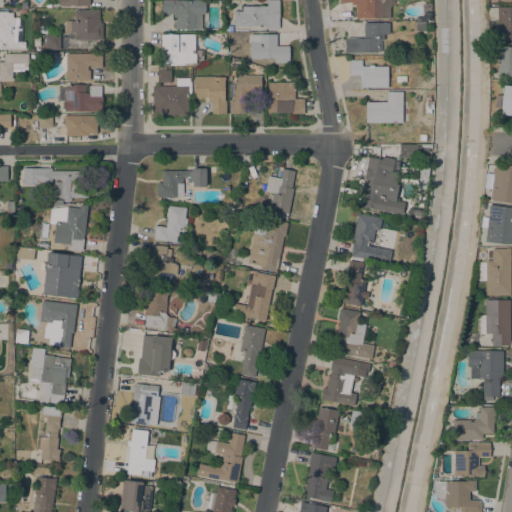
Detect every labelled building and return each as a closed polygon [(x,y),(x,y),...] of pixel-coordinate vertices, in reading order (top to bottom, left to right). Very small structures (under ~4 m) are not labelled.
[(175,29),(175,21),(176,21),(176,17),(174,17),(174,14),(162,14),(162,10),(161,10),(161,5),(162,5),(162,0),(178,0),(178,1),(194,0),(205,0),(205,14),(201,14),(202,29),(175,29)] [(279,0),(279,29),(266,29),(266,27),(234,26),(234,11),(242,11),(242,6),(267,6),(267,0),(279,0)] [(393,0),(393,1),(389,7),(389,18),(356,19),(356,5),(351,5),(351,2),(341,3),(340,0),(393,0)] [(511,38),(497,38),(497,7),(511,6),(511,38)] [(75,40),(75,33),(66,33),(65,21),(75,21),(75,10),(99,10),(99,21),(100,21),(100,23),(102,23),(102,40),(96,40),(96,41),(92,41),(92,40),(75,40)] [(0,11),(8,11),(8,13),(13,13),(13,18),(19,18),(19,26),(17,26),(18,35),(17,35),(17,42),(21,42),(25,42),(25,49),(0,49),(0,11)] [(416,22),(426,22),(426,31),(415,31),(416,22)] [(346,53),(346,38),(363,38),(363,23),(389,23),(389,34),(384,34),(384,40),(381,40),(381,51),(377,51),(377,53),(346,53)] [(196,64),(184,64),(184,65),(161,65),(161,34),(195,33),(195,53),(196,53),(196,64)] [(277,46),(289,46),(289,63),(275,63),(275,59),(273,59),(273,58),(261,58),(261,59),(250,59),(251,35),(277,34),(277,46)] [(60,35),(60,49),(45,49),(45,35),(60,35)] [(498,46),(511,46),(511,77),(497,76),(498,46)] [(102,53),(102,68),(90,68),(90,66),(88,66),(88,71),(90,71),(90,80),(66,80),(66,53),(102,53)] [(28,54),(28,63),(28,68),(24,68),(24,69),(12,69),(12,80),(0,80),(0,62),(4,62),(4,54),(28,54)] [(349,60),(362,60),(362,66),(387,66),(387,88),(361,88),(361,75),(349,75),(349,60)] [(170,70),(171,82),(158,83),(157,70),(170,70)] [(245,74),(245,75),(261,75),(261,94),(259,94),(259,93),(248,93),(248,101),(244,101),(245,114),(230,114),(230,101),(233,101),(233,97),(228,97),(229,84),(235,84),(235,74),(245,74)] [(225,77),(225,80),(224,80),(224,101),(226,101),(226,114),(212,114),(212,102),(207,102),(207,98),(194,97),(194,77),(225,77)] [(153,86),(176,86),(176,78),(191,78),(191,93),(188,94),(188,115),(153,115),(153,86)] [(295,82),(295,99),(304,99),(305,114),(292,114),(292,104),(278,104),(278,112),(267,112),(267,82),(295,82)] [(58,88),(64,88),(64,87),(68,87),(68,85),(85,85),(85,93),(89,93),(89,86),(101,86),(102,111),(88,111),(88,110),(71,110),(71,111),(64,111),(64,102),(58,102),(58,88)] [(511,115),(501,114),(503,86),(511,86),(511,115)] [(387,92),(402,92),(402,108),(408,108),(408,118),(402,118),(402,123),(364,123),(364,110),(366,110),(366,102),(387,102),(387,92)] [(52,127),(38,127),(38,114),(52,114),(52,127)] [(0,128),(0,115),(10,115),(10,128),(0,128)] [(97,115),(97,134),(86,134),(86,136),(66,136),(66,127),(65,127),(65,124),(64,124),(64,115),(97,115)] [(417,146),(417,147),(429,147),(429,165),(418,165),(418,159),(399,158),(399,145),(417,146)] [(394,159),(392,171),(398,173),(396,184),(398,185),(395,201),(405,202),(402,215),(360,206),(361,198),(358,197),(360,190),(363,190),(365,179),(363,179),(365,169),(366,169),(368,157),(381,159),(382,157),(394,159)] [(511,203),(492,201),(490,198),(491,189),(485,188),(486,173),(492,174),(492,168),(494,168),(494,164),(511,166),(511,203)] [(419,166),(426,166),(426,167),(429,167),(427,189),(419,188),(420,177),(418,177),(419,166)] [(23,169),(52,168),(52,171),(87,171),(88,197),(71,198),(71,202),(63,202),(63,198),(54,198),(54,182),(61,182),(61,179),(52,179),(52,182),(41,183),(41,185),(23,185),(23,169)] [(206,187),(192,187),(192,181),(187,181),(187,178),(183,178),(183,183),(177,183),(177,197),(157,197),(157,183),(162,183),(162,171),(192,171),(192,169),(206,168),(206,187)] [(288,214),(287,219),(269,216),(270,210),(269,210),(273,193),(265,192),(268,176),(280,178),(282,169),(295,171),(291,188),(293,189),(288,214)] [(84,236),(83,236),(83,239),(84,239),(82,252),(63,249),(64,244),(53,243),(55,224),(49,224),(51,210),(68,207),(79,208),(80,205),(88,205),(84,236)] [(186,208),(185,219),(187,219),(185,231),(184,231),(184,232),(179,231),(178,236),(177,236),(176,243),(154,240),(155,226),(166,227),(167,218),(166,218),(167,205),(186,208)] [(511,244),(485,242),(486,228),(480,227),(482,217),(488,217),(489,206),(511,208),(511,244)] [(350,256),(353,243),(354,243),(354,240),(353,240),(358,214),(381,218),(379,231),(375,230),(372,244),(370,243),(369,246),(392,250),(389,263),(350,256)] [(285,236),(284,236),(276,272),(261,269),(261,266),(247,263),(256,217),(283,223),(283,222),(288,223),(285,236)] [(148,260),(152,260),(152,256),(153,256),(154,246),(154,245),(167,246),(167,249),(171,249),(170,258),(172,259),(172,263),(178,264),(176,275),(171,275),(170,283),(164,282),(164,284),(146,283),(148,260)] [(15,246),(34,249),(32,260),(14,257),(15,246)] [(506,249),(506,248),(510,248),(511,296),(485,296),(485,281),(478,281),(478,262),(485,262),(485,261),(492,260),(492,258),(488,258),(488,250),(492,250),(492,249),(506,249)] [(81,256),(76,299),(42,295),(47,252),(81,256)] [(349,260),(363,263),(360,279),(366,280),(364,292),(368,293),(367,298),(363,298),(361,306),(341,302),(349,260)] [(251,318),(250,319),(247,318),(246,321),(241,320),(242,317),(233,315),(235,303),(247,306),(249,294),(250,295),(252,284),(255,272),(275,276),(273,289),(271,289),(266,320),(251,318)] [(167,316),(176,317),(174,329),(166,328),(166,329),(144,326),(146,315),(145,315),(149,289),(168,291),(167,300),(166,314),(168,316),(167,316)] [(208,294),(208,292),(216,293),(216,294),(215,302),(207,301),(208,294)] [(510,346),(492,346),(492,334),(478,334),(478,315),(485,315),(485,300),(510,300),(510,346)] [(76,305),(73,333),(71,333),(70,348),(48,346),(49,338),(43,338),(45,327),(47,323),(39,322),(42,301),(76,305)] [(371,359),(353,356),(354,355),(348,354),(347,354),(333,352),(336,338),(337,338),(338,333),(337,333),(339,321),(341,309),(359,312),(357,323),(369,325),(368,332),(375,334),(373,345),(374,345),(371,359)] [(257,355),(256,364),(257,364),(254,377),(240,374),(244,353),(239,352),(245,325),(265,329),(259,356),(257,355)] [(27,344),(15,343),(16,329),(29,331),(27,344)] [(137,374),(139,357),(140,357),(143,335),(171,338),(170,349),(172,350),(175,353),(174,357),(171,359),(169,359),(167,372),(160,371),(159,377),(137,374)] [(40,382),(29,381),(30,365),(32,348),(44,349),(44,355),(53,356),(53,357),(70,359),(68,378),(66,378),(63,406),(38,403),(40,382)] [(493,396),(493,401),(484,401),(484,396),(483,396),(483,379),(470,379),(470,365),(467,365),(467,351),(478,350),(478,351),(503,351),(503,372),(499,372),(499,396),(493,396)] [(370,364),(368,373),(365,372),(364,377),(343,372),(342,376),(343,376),(344,374),(353,376),(350,394),(356,395),(354,406),(320,399),(320,398),(321,398),(323,389),(322,389),(323,387),(326,388),(328,378),(329,378),(330,371),(329,370),(330,365),(331,365),(333,356),(370,364)] [(232,427),(235,415),(231,410),(236,379),(255,382),(250,408),(249,408),(247,417),(248,417),(245,430),(232,427)] [(182,383),(196,385),(194,396),(180,394),(182,383)] [(134,390),(132,390),(133,387),(134,387),(134,384),(149,385),(158,386),(157,397),(153,396),(149,425),(130,423),(134,390)] [(338,411),(332,440),(335,440),(332,452),(312,448),(315,434),(313,434),(319,407),(338,411)] [(480,407),(495,407),(495,420),(493,420),(493,433),(482,433),(482,440),(453,439),(453,420),(474,420),(474,413),(480,413),(480,407)] [(41,449),(39,449),(40,437),(43,438),(45,425),(46,425),(47,415),(43,414),(44,408),(55,409),(54,414),(61,415),(59,429),(58,429),(56,438),(58,438),(57,449),(60,450),(59,462),(39,460),(41,449)] [(229,418),(229,422),(225,425),(220,424),(217,420),(218,416),(222,413),(227,414),(229,418)] [(130,446),(128,446),(128,441),(130,441),(132,429),(148,431),(146,448),(156,449),(153,472),(141,470),(141,476),(127,474),(130,446)] [(244,435),(240,457),(242,458),(237,484),(197,476),(199,464),(220,468),(222,454),(214,453),(214,452),(205,451),(208,440),(217,442),(217,441),(228,444),(231,432),(244,435)] [(490,443),(490,457),(478,457),(478,466),(484,466),(484,477),(475,477),(475,476),(453,476),(453,464),(454,464),(454,451),(468,451),(468,446),(469,446),(469,443),(490,443)] [(335,457),(332,471),(329,470),(325,489),(332,491),(330,503),(319,500),(319,499),(303,496),(309,466),(308,465),(310,452),(335,457)] [(51,505),(50,511),(32,511),(33,503),(34,503),(36,477),(56,479),(55,490),(54,490),(52,505),(51,505)] [(149,510),(148,510),(147,511),(118,511),(122,480),(142,482),(142,485),(152,487),(149,510)] [(465,481),(475,481),(475,491),(468,491),(468,501),(480,501),(480,511),(458,511),(458,507),(444,507),(444,503),(439,493),(434,493),(434,481),(465,481)] [(212,511),(217,487),(235,490),(233,499),(236,500),(233,511),(202,511),(203,510),(212,511)] [(320,506),(318,511),(298,511),(300,502),(320,506)]
